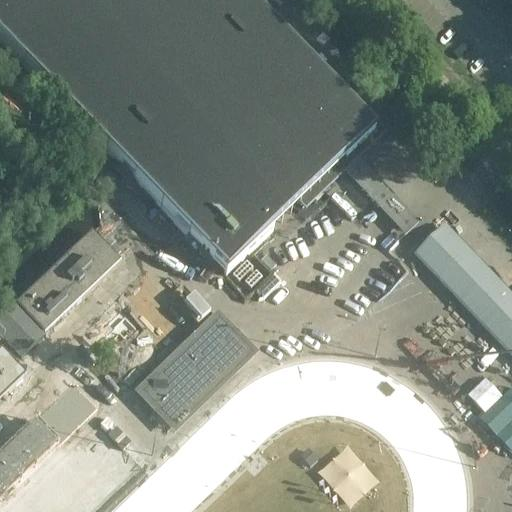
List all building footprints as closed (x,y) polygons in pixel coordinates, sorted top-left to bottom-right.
[(307,67),(302,61),(297,55),(273,31),(245,2),(243,0),(0,0),(0,44),(38,84),(32,90),(43,102),(49,96),(121,170),(115,176),(126,187),(132,181),(175,226),(226,278),(250,255),(273,233),(268,228),(294,203),(317,180),(340,158),(345,163),(374,135),(365,126),(351,112),(307,67)] [(300,52),(297,55),(302,61),(307,67),(311,64),(314,61),(303,49),(300,52)] [(365,126),(374,135),(345,163),(340,158),(317,180),(294,203),(305,214),(328,191),(342,177),(351,169),(357,163),(385,135),(371,121),(365,126)] [(374,192),(380,187),(357,163),(351,169),(342,177),(366,200),(374,192)] [(374,192),(366,200),(371,206),(377,212),(385,204),(391,198),(380,187),(374,192)] [(2,193),(0,190),(0,222),(16,207),(3,194),(5,193),(4,191),(2,193)] [(378,291),(408,264),(337,190),(313,213),(358,260),(352,266),(364,278),(365,278),(378,291)] [(385,204),(377,212),(405,240),(413,232),(419,226),(391,198),(385,204)] [(99,242),(120,264),(136,250),(115,228),(99,242)] [(511,301),(445,232),(428,248),(417,258),(485,330),(510,356),(511,355),(511,301)] [(43,338),(121,265),(120,264),(99,242),(92,234),(0,321),(0,339),(21,361),(44,338),(43,338)] [(244,363),(249,358),(231,338),(217,324),(150,388),(148,390),(141,397),(155,411),(174,431),(244,363)] [(0,401),(28,375),(3,350),(0,352),(0,401)] [(511,399),(475,434),(503,464),(511,455),(511,399)] [(34,423),(0,456),(0,504),(58,448),(34,423)]
